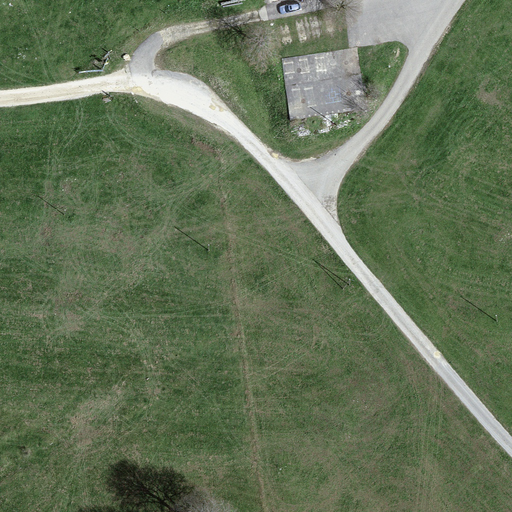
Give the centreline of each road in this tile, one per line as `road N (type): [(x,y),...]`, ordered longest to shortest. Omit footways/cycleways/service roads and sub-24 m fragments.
road 1 (unclassified): [(511,445),(460,394),(281,168),(201,107),(125,80)]
road 2 (track): [(0,98),(125,80),(159,39),(320,0)]
